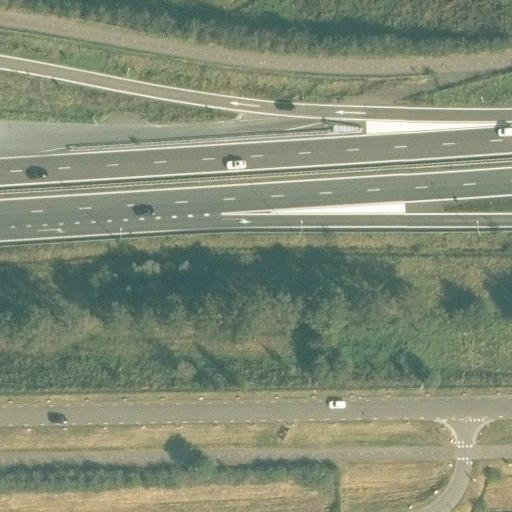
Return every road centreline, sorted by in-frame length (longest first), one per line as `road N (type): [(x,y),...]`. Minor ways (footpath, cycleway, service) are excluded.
road 1 (trunk): [(511,128),(273,110),(0,65)]
road 2 (trunk): [(511,141),(0,173)]
road 3 (tertiary): [(464,409),(0,418)]
road 4 (trunk): [(218,201),(405,222),(511,220)]
road 5 (trunk): [(218,201),(511,181)]
road 6 (trunk): [(0,215),(218,201)]
